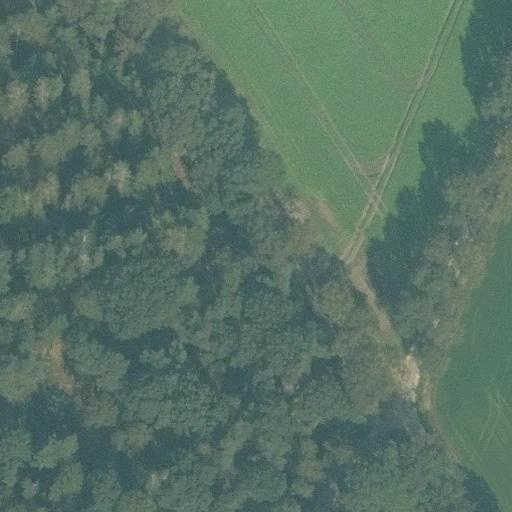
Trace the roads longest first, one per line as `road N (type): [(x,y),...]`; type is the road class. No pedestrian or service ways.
road 1 (track): [(319,511),(398,405),(290,274),(119,0)]
road 2 (unclassified): [(466,511),(398,405),(511,158)]
road 3 (track): [(0,339),(290,274)]
